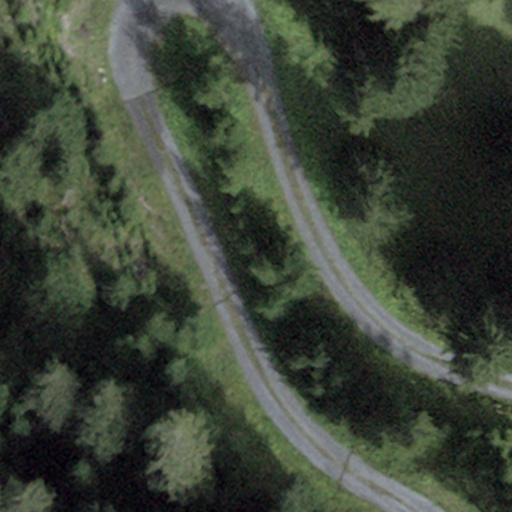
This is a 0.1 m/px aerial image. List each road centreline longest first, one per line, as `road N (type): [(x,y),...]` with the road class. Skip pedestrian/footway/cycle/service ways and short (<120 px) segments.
road 1 (track): [(145,0),(134,13),(179,126),(292,360),(455,511)]
road 2 (track): [(511,385),(365,304),(242,51),(203,0)]
